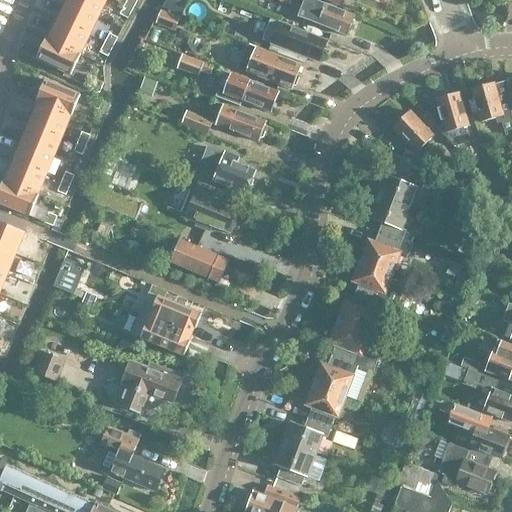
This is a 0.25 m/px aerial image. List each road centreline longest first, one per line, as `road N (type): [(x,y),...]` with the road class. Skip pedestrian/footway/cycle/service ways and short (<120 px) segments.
road 1 (residential): [(463,46),(359,100),(336,127),(319,170),(304,274),(276,331)]
road 2 (residential): [(208,511),(276,331)]
